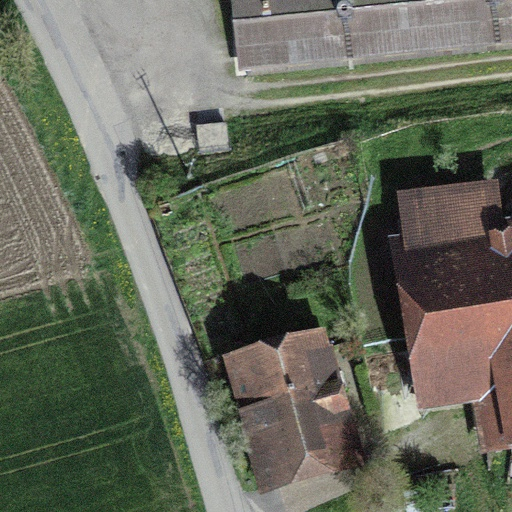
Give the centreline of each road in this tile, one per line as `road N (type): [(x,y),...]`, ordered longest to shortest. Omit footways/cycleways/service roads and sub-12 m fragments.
road 1 (unclassified): [(32,0),(166,306),(225,511)]
road 2 (track): [(511,76),(95,131)]
